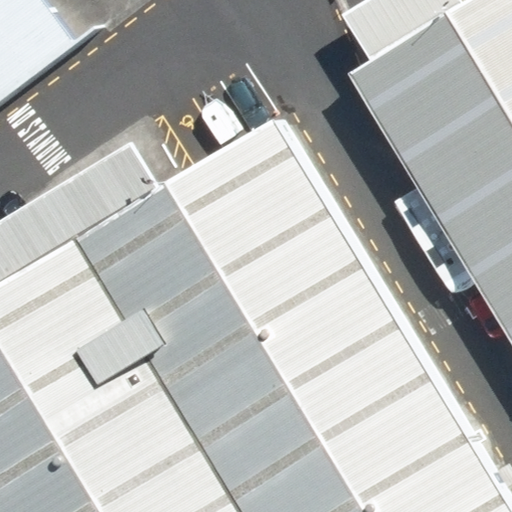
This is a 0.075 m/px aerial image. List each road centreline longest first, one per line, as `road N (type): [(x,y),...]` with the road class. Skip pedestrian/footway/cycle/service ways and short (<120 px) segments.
road 1 (unknown): [(291,0),(461,337),(511,421)]
road 2 (unknown): [(0,107),(130,19)]
